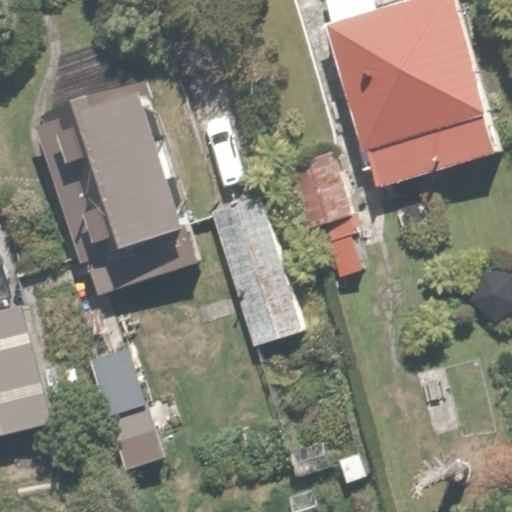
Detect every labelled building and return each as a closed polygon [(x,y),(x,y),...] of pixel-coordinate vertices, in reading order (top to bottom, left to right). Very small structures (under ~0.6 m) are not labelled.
[(323,24),(371,163),(379,187),(436,166),(508,141),(459,0),(330,0),(337,19),(323,24)] [(29,111),(92,293),(170,266),(157,228),(192,216),(142,72),(103,85),(29,111)] [(335,148),(286,169),(308,222),(357,201),(335,148)] [(269,195),(212,214),(256,345),(314,326),(269,195)] [(31,299),(0,306),(0,431),(59,417),(31,299)]
